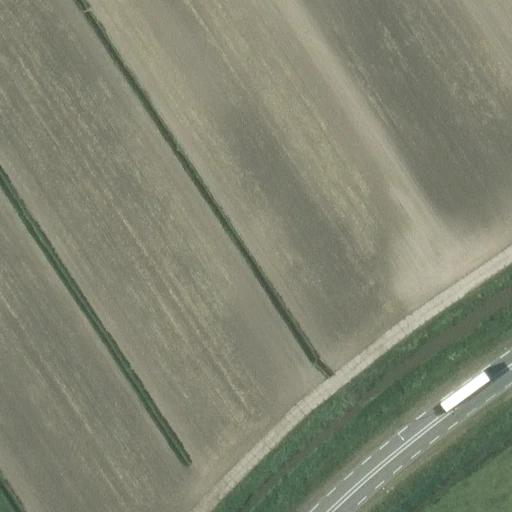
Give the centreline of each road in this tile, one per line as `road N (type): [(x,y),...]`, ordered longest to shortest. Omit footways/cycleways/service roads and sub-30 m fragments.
road 1 (track): [(200,511),(358,362),(511,253)]
road 2 (primary): [(330,511),(511,366)]
